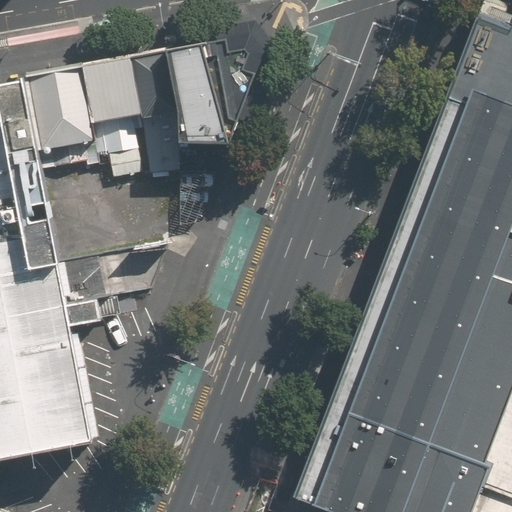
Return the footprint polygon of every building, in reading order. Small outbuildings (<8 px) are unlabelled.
[(337,511),(511,511),(511,22),(511,26),(479,14),(448,95),(337,382),(304,468),(294,496),(337,511)] [(229,144),(261,48),(247,38),(168,49),(184,142),(229,144)] [(168,49),(131,56),(143,115),(144,127),(151,173),(181,170),(184,142),(168,49)] [(131,56),(83,65),(98,153),(109,151),(114,176),(143,171),(136,128),(144,127),(131,56)] [(83,65),(27,75),(45,169),(100,160),(98,153),(83,65)] [(0,310),(70,298),(61,255),(27,75),(0,79),(0,95),(7,127),(0,127),(0,310)] [(70,298),(0,310),(0,455),(96,438),(73,317),(103,312),(101,302),(99,292),(70,298)]
